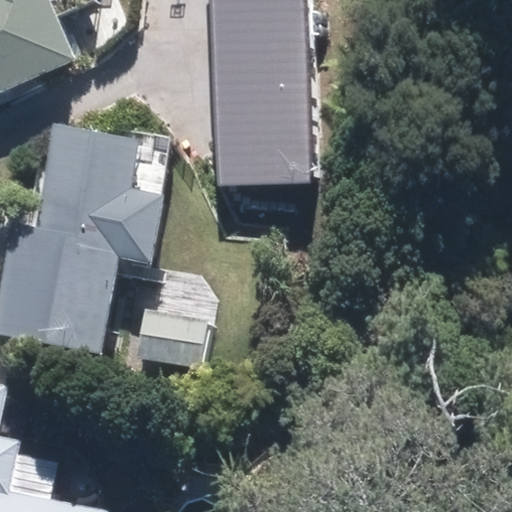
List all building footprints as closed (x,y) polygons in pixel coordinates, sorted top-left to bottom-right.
[(0,0),(0,96),(99,58),(76,0),(0,0)] [(325,180),(318,0),(234,0),(236,41),(246,40),(247,63),(234,63),(238,183),(325,180)] [(11,330),(121,352),(140,258),(176,265),(190,195),(157,189),(167,142),(82,124),(61,227),(32,222),(11,330)] [(154,354),(220,363),(226,319),(160,310),(154,354)] [(0,511),(132,511),(72,500),(80,460),(37,452),(40,438),(17,435),(26,385),(0,379),(0,511)]
